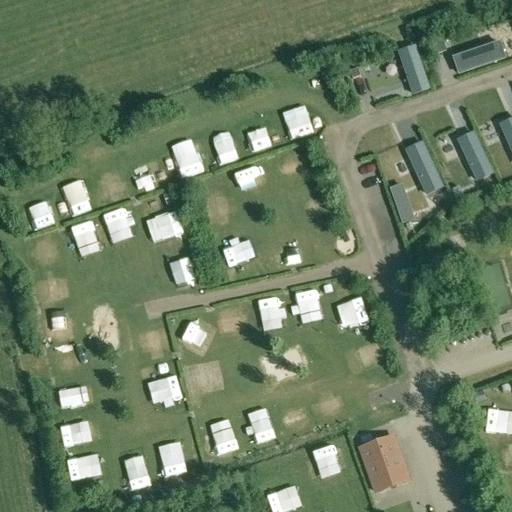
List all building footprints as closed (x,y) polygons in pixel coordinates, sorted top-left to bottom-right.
[(452,54),(458,73),(506,58),(500,40),(452,54)] [(416,44),(399,49),(413,94),(429,89),(416,44)] [(511,149),(511,117),(500,123),(511,149)] [(477,180),(493,173),(474,131),(458,138),(477,180)] [(427,193),(442,186),(422,141),(407,148),(427,193)] [(400,249),(421,253),(425,233),(404,229),(400,249)] [(474,394),(477,402),(485,399),(483,391),(474,394)] [(484,406),(484,423),(504,424),(504,407),(484,406)] [(361,450),(377,494),(409,482),(394,439),(361,450)] [(209,469),(217,467),(215,459),(206,462),(209,469)]
